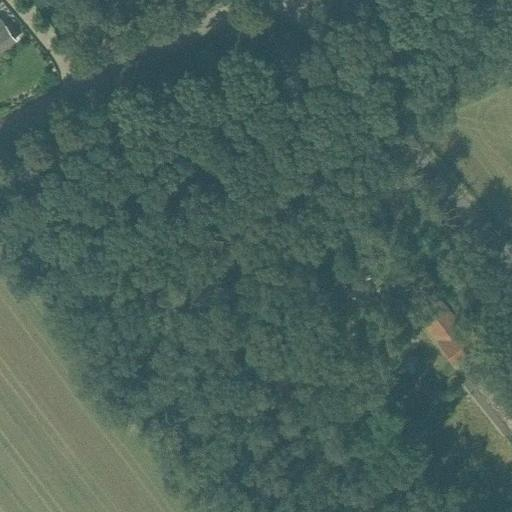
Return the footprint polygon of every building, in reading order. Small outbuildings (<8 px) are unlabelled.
[(0,50),(16,39),(0,15),(0,50)] [(279,233),(289,248),(307,235),(316,247),(339,231),(320,204),(279,233)] [(427,282),(412,295),(407,299),(460,365),(486,343),(464,316),(458,321),(427,282)] [(331,328),(315,347),(344,372),(341,376),(349,384),(360,371),(355,367),(364,356),(331,328)] [(511,371),(497,353),(481,365),(469,375),(510,427),(511,425),(511,371)]
